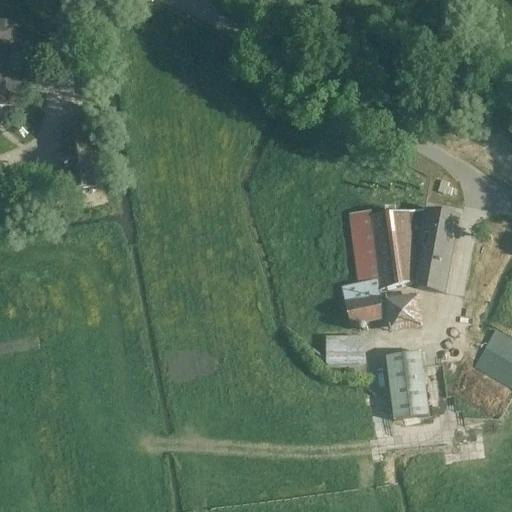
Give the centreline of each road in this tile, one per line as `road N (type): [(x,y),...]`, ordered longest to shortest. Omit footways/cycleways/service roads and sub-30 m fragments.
road 1 (unclassified): [(169,0),(511,207)]
road 2 (track): [(156,450),(141,428),(103,252),(78,240),(0,254)]
road 3 (track): [(369,445),(156,450),(140,474),(157,511)]
